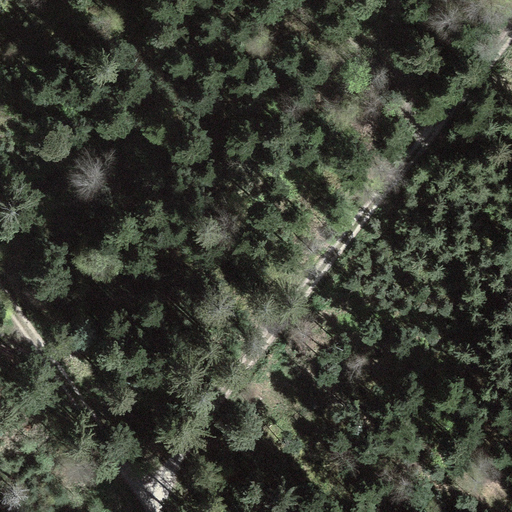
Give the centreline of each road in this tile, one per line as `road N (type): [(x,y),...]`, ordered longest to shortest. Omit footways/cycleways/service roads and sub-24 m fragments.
road 1 (track): [(511,36),(368,206),(151,493)]
road 2 (track): [(0,269),(158,511)]
